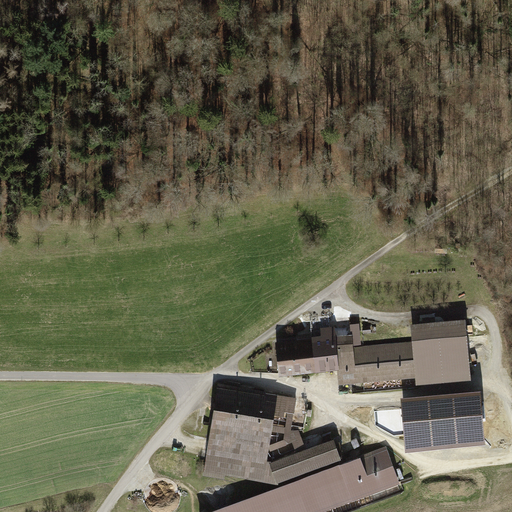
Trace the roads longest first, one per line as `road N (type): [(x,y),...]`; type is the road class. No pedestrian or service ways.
road 1 (track): [(511,455),(419,457),(272,386),(209,383),(191,390),(372,258),(511,170)]
road 2 (unclassified): [(105,511),(185,414),(191,390),(165,379),(0,373)]
road 3 (track): [(307,399),(502,387),(511,411)]
